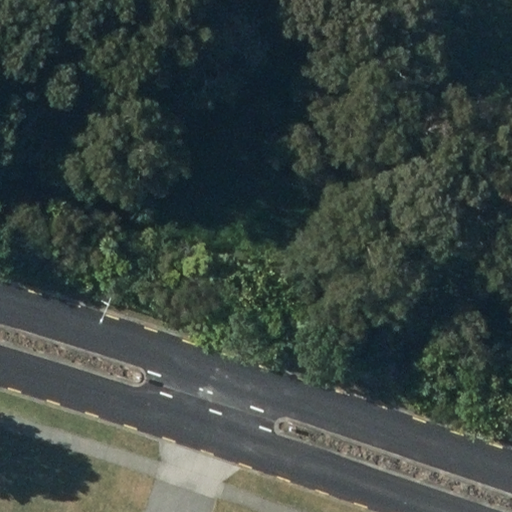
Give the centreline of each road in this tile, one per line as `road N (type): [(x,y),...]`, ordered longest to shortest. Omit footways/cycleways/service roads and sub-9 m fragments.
road 1 (residential): [(0,346),(500,511)]
road 2 (residential): [(282,511),(0,419)]
